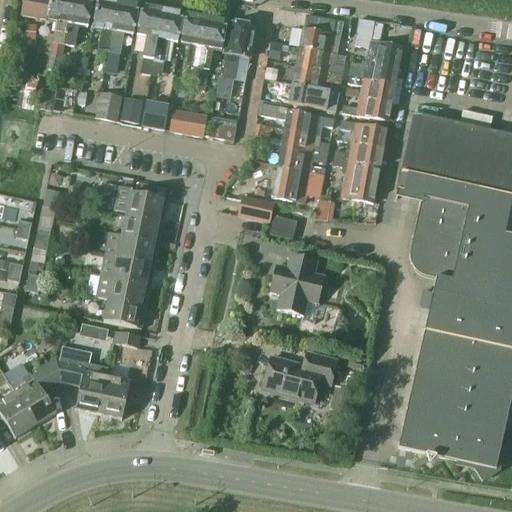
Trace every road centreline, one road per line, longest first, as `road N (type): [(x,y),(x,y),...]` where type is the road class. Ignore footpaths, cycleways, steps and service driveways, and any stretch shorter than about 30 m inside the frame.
road 1 (residential): [(151,466),(219,156),(193,151)]
road 2 (tertiary): [(421,511),(151,466)]
road 3 (residential): [(511,32),(299,0)]
road 4 (tertiary): [(151,466),(74,481),(17,511)]
